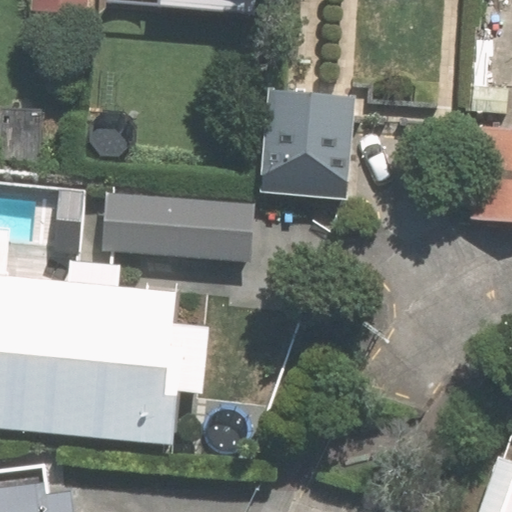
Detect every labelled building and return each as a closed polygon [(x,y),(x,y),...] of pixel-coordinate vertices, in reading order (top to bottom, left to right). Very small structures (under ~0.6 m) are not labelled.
[(87,0),(23,0),(23,13),(86,17),(87,0)] [(276,88),(269,179),(354,186),(361,95),(276,88)] [(44,114),(0,111),(0,169),(40,172),(44,114)] [(511,222),(511,128),(472,126),(465,219),(511,222)] [(109,183),(104,237),(263,251),(267,197),(109,183)] [(0,429),(173,445),(186,291),(0,274),(0,429)] [(511,511),(511,448),(490,511),(511,511)] [(0,511),(86,511),(82,475),(0,484),(0,511)]
